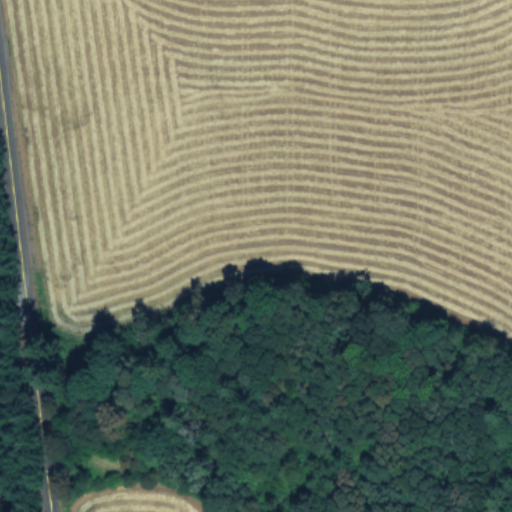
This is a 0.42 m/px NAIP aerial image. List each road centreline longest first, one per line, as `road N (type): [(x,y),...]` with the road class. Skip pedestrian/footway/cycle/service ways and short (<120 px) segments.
road 1 (residential): [(45,511),(23,314)]
road 2 (residential): [(23,314),(0,124)]
